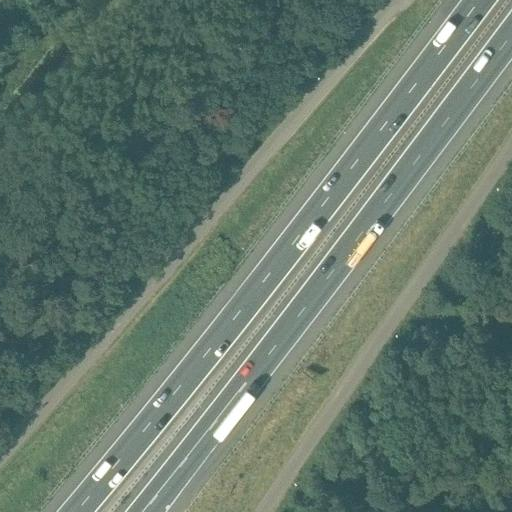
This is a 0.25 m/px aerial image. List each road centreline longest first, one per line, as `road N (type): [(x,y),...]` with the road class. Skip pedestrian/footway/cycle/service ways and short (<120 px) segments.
road 1 (motorway): [(478,0),(202,361),(74,511)]
road 2 (unclassified): [(398,0),(0,452)]
road 3 (motorway): [(143,511),(511,36)]
road 4 (unclassified): [(274,511),(511,145)]
